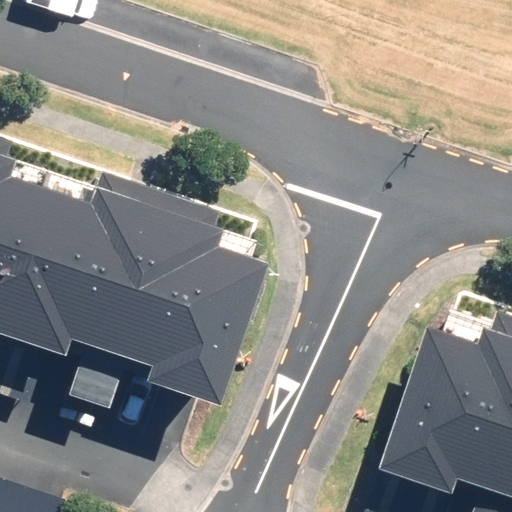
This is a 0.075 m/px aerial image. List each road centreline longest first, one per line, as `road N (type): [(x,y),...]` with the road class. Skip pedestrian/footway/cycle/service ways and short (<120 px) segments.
road 1 (residential): [(0,38),(387,170)]
road 2 (residential): [(387,170),(254,511)]
road 3 (residential): [(387,170),(511,211)]
